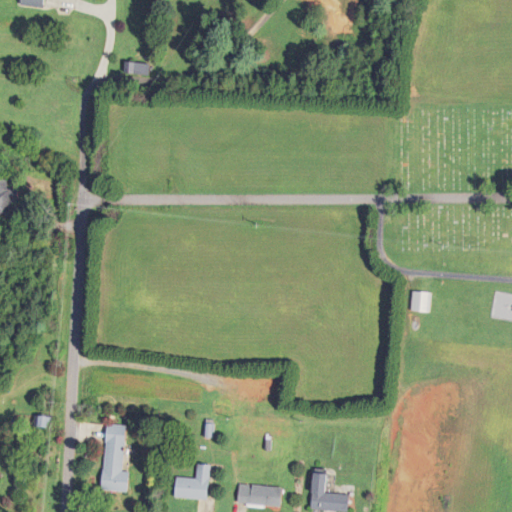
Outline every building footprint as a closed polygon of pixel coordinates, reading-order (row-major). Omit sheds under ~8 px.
[(19,0),(19,5),(48,8),(48,0),(19,0)] [(128,74),(152,76),(153,65),(130,62),(128,74)] [(1,216),(11,216),(11,182),(1,182),(1,216)] [(431,313),(431,293),(413,293),(413,313),(431,313)] [(125,472),(128,427),(109,425),(104,491),(130,493),(132,473),(125,472)] [(178,499),(211,500),(212,466),(199,465),(199,479),(178,479),(178,499)] [(313,510),(332,511),(349,511),(351,496),(328,494),(330,475),(316,474),(313,510)] [(283,509),(285,489),(242,485),(240,505),(283,509)]
